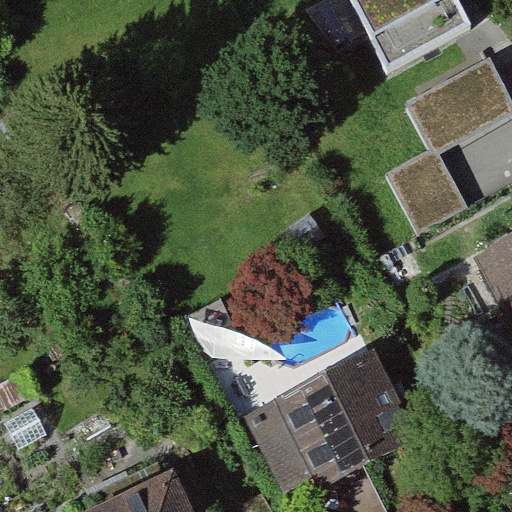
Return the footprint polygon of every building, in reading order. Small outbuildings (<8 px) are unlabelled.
[(351,0),(391,76),(481,30),(465,0),(351,0)] [(435,147),(511,110),(511,96),(494,59),(411,99),(435,147)] [(395,170),(418,233),(470,215),(446,151),(395,170)] [(511,254),(482,272),(511,325),(511,254)] [(386,368),(253,428),(291,511),(305,511),(426,458),(386,368)] [(198,511),(187,487),(132,511),(198,511)]
